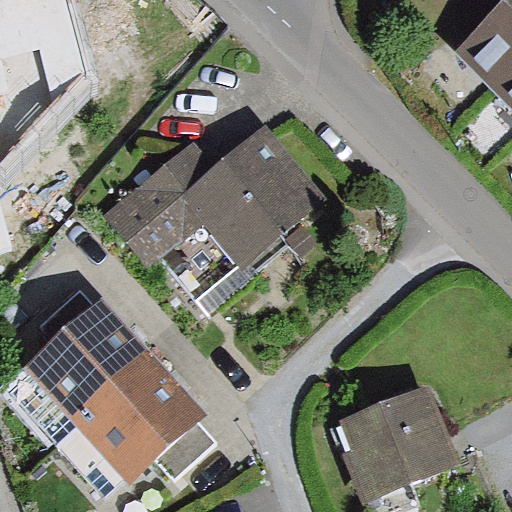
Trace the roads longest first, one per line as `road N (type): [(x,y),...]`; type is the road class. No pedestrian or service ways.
road 1 (residential): [(466,206),(290,385),(275,410),(275,438),(303,511)]
road 2 (residential): [(466,206),(261,0)]
